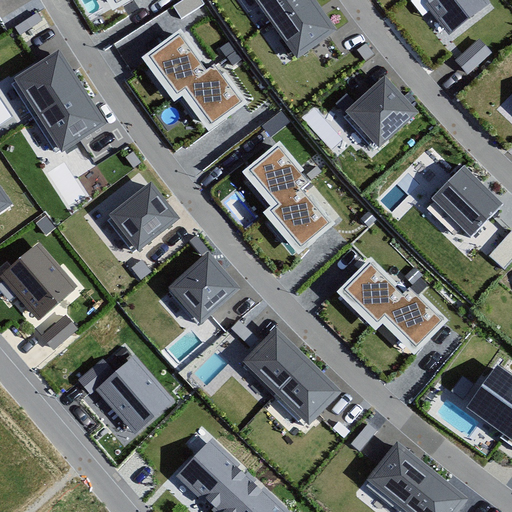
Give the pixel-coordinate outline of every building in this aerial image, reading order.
[(108,0),(115,12),(137,0),(108,0)] [(315,0),(253,0),(297,60),(338,31),(315,0)] [(491,4),(488,0),(426,0),(429,3),(425,6),(449,36),(491,4)] [(183,26),(139,58),(174,105),(182,99),(208,135),(250,104),(217,59),(210,63),(183,26)] [(455,61),(468,75),(491,54),(479,40),(455,61)] [(60,51),(14,80),(62,154),(108,125),(60,51)] [(385,76),(345,113),(379,149),(419,113),(385,76)] [(282,144),(251,171),(261,183),(280,205),(269,214),(301,251),(333,223),(303,189),(313,181),(282,144)] [(503,204),(464,166),(432,200),(471,237),(503,204)] [(0,217),(16,206),(0,183),(0,217)] [(151,183),(109,217),(139,253),(180,220),(151,183)] [(504,269),(511,260),(511,230),(489,255),(504,269)] [(78,288),(40,243),(0,277),(0,278),(39,322),(78,288)] [(208,252),(167,287),(200,325),(241,289),(208,252)] [(371,262),(343,290),(378,324),(384,318),(417,350),(446,320),(409,283),(401,291),(371,262)] [(42,337),(54,351),(78,330),(67,316),(42,337)] [(341,392),(276,329),(243,363),(309,426),(341,392)] [(178,398),(137,352),(94,391),(135,436),(178,398)] [(511,375),(499,365),(466,409),(511,443),(511,375)] [(291,511),(212,440),(177,478),(214,511),(291,511)] [(457,511),(468,499),(397,443),(367,482),(406,511),(457,511)]
